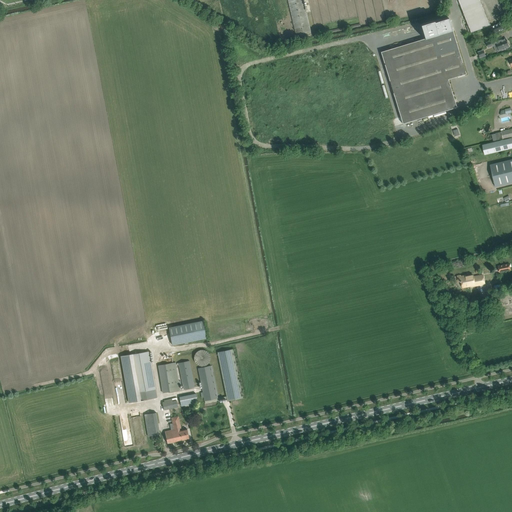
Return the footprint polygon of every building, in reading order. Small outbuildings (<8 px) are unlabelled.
[(288,0),(296,37),(311,33),(303,0),(288,0)] [(458,0),(468,25),(471,31),(471,33),(491,25),(480,0),(458,0)] [(419,26),(423,39),(381,52),(403,124),(457,107),(448,79),(466,74),(453,30),(450,31),(447,18),(432,23),(432,22),(419,26)] [(506,28),(504,22),(490,27),(493,34),(506,28)] [(486,42),(488,47),(497,44),(499,50),(509,47),(508,44),(509,44),(509,43),(508,42),(508,41),(507,41),(506,39),(502,40),(501,37),(486,42)] [(486,56),(484,49),(478,52),(480,58),(486,56)] [(511,129),(501,132),(503,139),(511,136),(511,129)] [(484,155),(511,148),(511,139),(511,138),(482,145),(484,155)] [(511,159),(490,165),(492,176),(511,171),(511,159)] [(511,171),(492,176),(495,187),(511,182),(511,171)] [(498,266),(499,272),(511,270),(509,264),(498,266)] [(461,277),(463,287),(471,285),(471,286),(485,283),(483,275),(474,277),(473,275),(466,277),(466,276),(461,277)] [(169,327),(172,345),(207,338),(203,321),(169,327)] [(194,357),(194,358),(194,359),(194,360),(195,361),(195,362),(196,363),(197,364),(198,365),(199,366),(200,366),(201,366),(202,366),(203,366),(204,366),(205,366),(206,365),(207,365),(208,364),(209,363),(210,362),(210,361),(210,360),(210,359),(211,359),(211,358),(211,357),(210,356),(210,355),(210,354),(209,354),(209,353),(208,352),(207,352),(207,351),(206,351),(205,350),(204,350),(203,350),(202,350),(201,350),(200,350),(199,350),(199,351),(198,351),(197,352),(196,352),(196,353),(195,354),(195,355),(194,356),(194,357)] [(204,397),(205,403),(227,399),(227,401),(243,398),(233,350),(218,353),(227,396),(218,398),(211,366),(198,368),(203,392),(201,392),(202,398),(204,397)] [(121,356),(129,402),(157,398),(149,351),(121,356)] [(179,363),(184,389),(195,387),(190,361),(179,363)] [(176,362),(159,365),(164,393),(180,390),(176,362)] [(180,397),(181,406),(198,402),(196,394),(180,397)] [(162,402),(164,410),(178,406),(176,399),(162,402)] [(160,435),(156,409),(144,411),(148,437),(160,435)] [(165,431),(166,438),(168,443),(189,438),(187,429),(180,430),(179,427),(181,427),(178,414),(170,416),(172,424),(174,424),(175,429),(165,431)]
